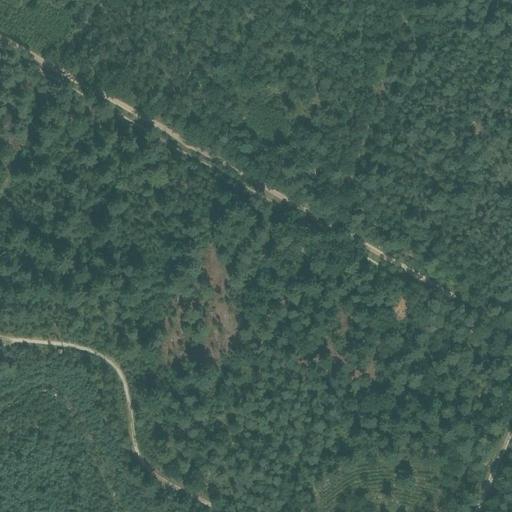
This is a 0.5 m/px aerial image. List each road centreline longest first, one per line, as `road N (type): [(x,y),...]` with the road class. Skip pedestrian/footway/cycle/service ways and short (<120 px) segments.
road 1 (track): [(511,332),(0,37)]
road 2 (track): [(0,337),(103,349),(130,387),(142,452),(162,476),(222,511)]
